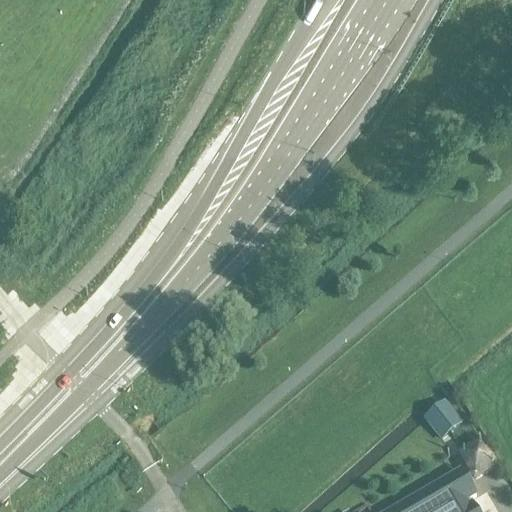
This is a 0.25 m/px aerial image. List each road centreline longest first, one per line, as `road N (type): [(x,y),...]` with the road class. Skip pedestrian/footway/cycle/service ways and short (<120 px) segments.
road 1 (secondary): [(0,476),(123,354),(228,231),(386,0)]
road 2 (secondary): [(323,0),(172,254),(0,443)]
